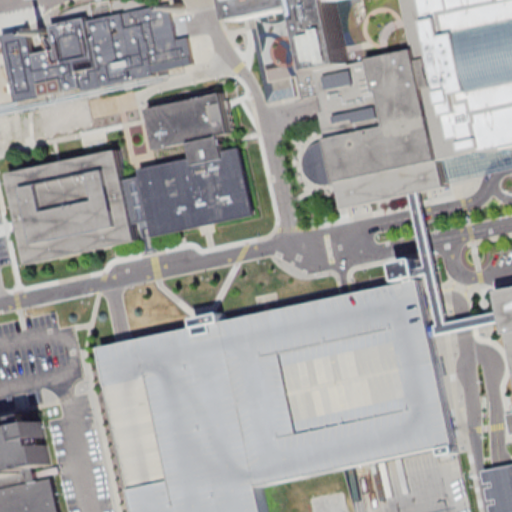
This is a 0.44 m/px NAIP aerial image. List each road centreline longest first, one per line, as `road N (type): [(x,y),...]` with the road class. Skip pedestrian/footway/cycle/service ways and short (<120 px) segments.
road 1 (residential): [(510,511),(496,368),(478,352),(463,370),(472,384),(491,511)]
road 2 (residential): [(511,166),(472,205),(349,231)]
road 3 (residential): [(343,261),(511,225)]
